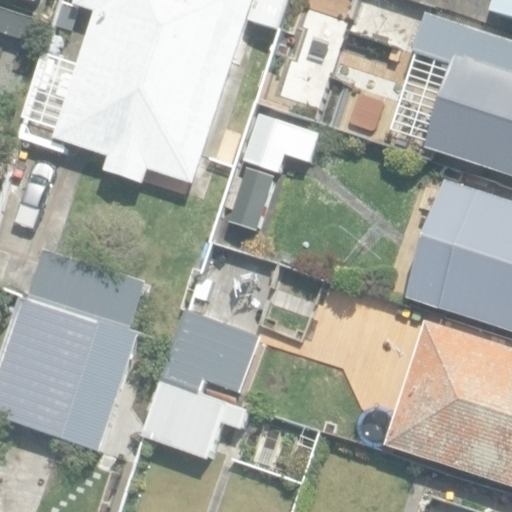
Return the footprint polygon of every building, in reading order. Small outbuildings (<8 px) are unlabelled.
[(156,170),(202,185),(254,20),(281,29),(290,0),(80,0),(77,11),(100,18),(60,143),(112,160),(107,175),(150,189),(156,170)] [(511,0),(501,0),(496,14),(511,19),(511,0)] [(61,9),(52,38),(70,43),(78,14),(61,9)] [(430,148),(511,175),(511,38),(432,12),(418,54),(457,67),(430,148)] [(245,176),(274,186),(279,173),(287,176),(303,131),(265,118),(245,176)] [(407,301),(511,335),(511,197),(448,177),(407,301)] [(34,299),(114,325),(129,278),(49,252),(34,299)] [(262,329),(306,345),(329,280),(285,265),(262,329)] [(0,375),(0,417),(107,451),(146,336),(26,298),(0,375)] [(168,380),(209,395),(235,324),(194,309),(168,380)] [(390,446),(511,486),(511,351),(431,324),(390,446)] [(148,442),(212,464),(225,426),(245,433),(252,413),(168,384),(148,442)] [(329,436),(320,467),(351,476),(361,446),(329,436)]
